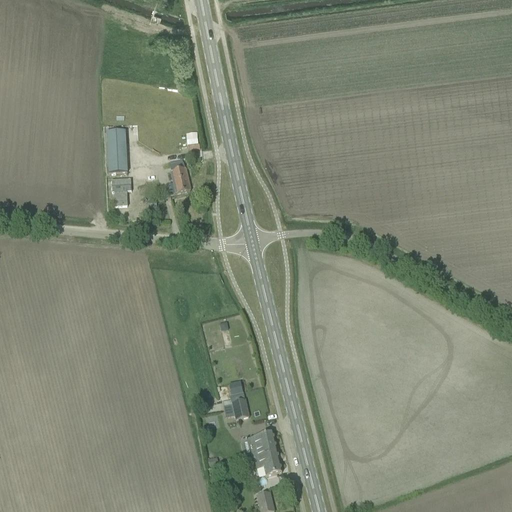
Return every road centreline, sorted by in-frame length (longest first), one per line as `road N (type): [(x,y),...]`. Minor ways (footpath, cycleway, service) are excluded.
road 1 (unclassified): [(250,240),(304,233),(357,242),(511,327)]
road 2 (primary): [(318,511),(250,240)]
road 3 (unclassified): [(250,240),(221,245),(0,222)]
road 4 (primary): [(250,240),(201,0)]
